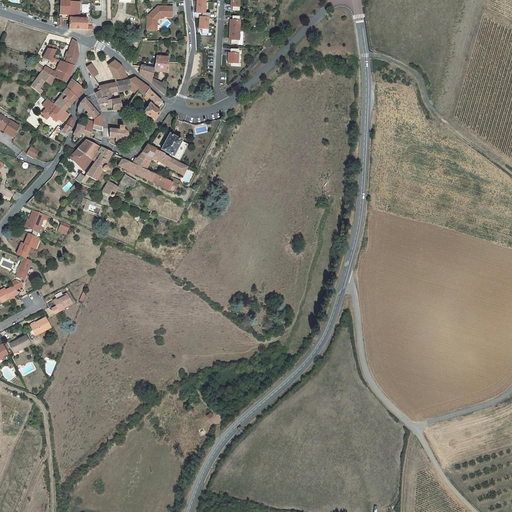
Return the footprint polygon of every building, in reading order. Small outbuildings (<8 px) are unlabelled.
[(69,13),(70,2),(69,0),(60,0),(60,14),(69,14),(69,13)] [(239,0),(230,0),(231,3),(233,3),(232,7),(232,11),(239,11),(239,0)] [(205,2),(197,2),(196,13),(203,13),(205,13),(205,2)] [(157,30),(157,21),(162,17),(172,17),(172,7),(158,6),(147,17),(147,30),(157,30)] [(76,13),(69,13),(69,14),(69,29),(87,29),(87,19),(79,19),(76,19),(76,13)] [(230,22),(229,30),(239,31),(240,21),(239,21),(239,17),(232,16),(232,20),(232,22),(230,22)] [(202,18),(200,17),(199,29),(207,29),(208,18),(202,18)] [(239,31),(229,30),(229,38),(231,38),(231,40),(231,44),(238,44),(238,40),(239,40),(239,31)] [(65,62),(65,63),(74,66),(78,55),(77,42),(73,39),(68,53),(65,62)] [(56,50),(57,46),(49,45),(48,49),(46,52),(45,51),(43,54),(44,55),(43,58),(42,59),(50,61),(52,58),(56,50)] [(238,49),(230,49),(230,53),(230,55),(228,55),(227,63),(237,63),(238,55),(238,49)] [(156,56),(154,69),(153,71),(168,73),(168,62),(168,57),(156,56)] [(65,63),(60,61),(55,72),(45,67),(44,68),(42,71),(55,78),(65,83),(74,66),(65,63)] [(118,82),(117,83),(128,81),(121,67),(114,61),(110,65),(118,82)] [(42,71),(44,68),(37,64),(35,68),(41,72),(31,86),(40,94),(43,91),(39,88),(45,81),(50,85),(55,78),(42,71)] [(86,67),(93,78),(98,75),(92,65),(91,64),(86,67)] [(118,82),(110,65),(108,66),(109,68),(109,67),(115,78),(114,79),(117,83),(118,82)] [(139,74),(151,83),(152,79),(153,71),(154,69),(140,67),(139,74)] [(117,83),(118,91),(130,90),(136,94),(138,91),(144,96),(149,89),(150,90),(150,89),(143,84),(136,79),(135,78),(128,81),(117,83)] [(66,89),(63,94),(67,97),(69,100),(74,95),(77,98),(82,93),(85,90),(76,83),(72,79),(66,89)] [(159,90),(162,84),(155,80),(153,85),(159,90)] [(164,85),(162,84),(159,90),(165,96),(167,82),(164,82),(164,85)] [(106,94),(111,93),(118,91),(117,83),(115,83),(108,85),(104,85),(102,86),(99,87),(100,88),(98,89),(99,92),(101,91),(103,94),(106,93),(106,94)] [(150,90),(149,89),(144,96),(142,98),(149,104),(143,113),(155,121),(165,105),(150,90)] [(112,98),(111,93),(106,94),(106,93),(103,94),(101,91),(99,92),(95,94),(97,100),(100,105),(102,111),(106,111),(106,108),(108,107),(113,107),(112,100),(116,100),(115,97),(112,98)] [(54,104),(57,107),(67,97),(63,94),(55,103),(54,104)] [(67,97),(57,107),(64,112),(68,108),(70,109),(72,105),(71,104),(73,102),(77,98),(74,95),(69,100),(67,97)] [(84,107),(94,120),(100,115),(88,102),(90,100),(87,96),(80,104),(78,108),(77,112),(80,114),(84,107)] [(57,107),(54,104),(53,103),(48,99),(42,106),(46,109),(42,113),(47,119),(50,116),(55,122),(58,119),(60,118),(63,121),(64,121),(69,115),(64,112),(57,107)] [(122,110),(120,99),(116,100),(112,100),(113,107),(113,111),(122,110)] [(19,126),(11,121),(0,114),(0,126),(5,130),(4,131),(13,137),(19,126)] [(100,116),(100,115),(94,120),(94,122),(93,124),(103,127),(100,116)] [(71,117),(63,130),(62,129),(60,130),(61,131),(68,136),(72,129),(72,128),(73,121),(73,120),(72,117),(71,117)] [(89,137),(90,133),(85,131),(85,127),(78,124),(78,125),(77,127),(76,130),(73,134),(78,138),(78,137),(80,134),(81,133),(84,135),(89,137)] [(109,129),(109,137),(116,138),(115,142),(122,143),(122,141),(125,141),(125,139),(126,139),(126,138),(128,136),(128,133),(126,131),(126,130),(124,130),(124,126),(119,126),(119,130),(109,129)] [(169,134),(161,150),(180,160),(188,144),(169,134)] [(95,155),(98,157),(101,153),(102,153),(104,149),(87,140),(77,150),(70,157),(84,171),(91,160),(95,155)] [(148,145),(142,153),(151,158),(152,158),(156,150),(148,145)] [(35,150),(31,147),(27,154),(31,157),(35,150)] [(112,153),(104,149),(102,153),(101,153),(98,157),(95,162),(86,175),(88,177),(96,181),(102,170),(104,171),(105,172),(107,171),(108,169),(106,167),(105,166),(111,155),(112,154),(112,153)] [(156,150),(152,158),(154,160),(160,162),(166,166),(182,176),(187,167),(172,160),(164,155),(165,154),(156,150)] [(148,165),(151,158),(142,153),(139,156),(137,159),(148,165)] [(146,170),(132,164),(123,158),(118,166),(173,193),(177,185),(170,181),(146,170)] [(148,165),(137,159),(136,158),(132,164),(146,170),(148,165)] [(160,162),(154,160),(153,162),(165,168),(166,166),(160,162)] [(80,174),(76,180),(79,184),(80,184),(82,181),(85,177),(80,174)] [(126,175),(117,189),(123,193),(126,185),(134,187),(136,181),(129,177),(126,175)] [(114,195),(117,189),(107,184),(102,193),(113,197),(113,196),(114,195)] [(38,232),(40,227),(44,218),(48,220),(50,217),(34,210),(29,221),(28,221),(25,227),(38,232)] [(59,228),(68,231),(70,225),(62,222),(59,228)] [(24,257),(25,258),(29,249),(28,248),(29,246),(30,247),(34,248),(38,238),(29,234),(24,244),(22,243),(17,255),(24,257)] [(25,258),(24,257),(16,277),(24,280),(32,261),(25,258)] [(12,282),(14,286),(15,289),(23,285),(21,282),(16,280),(12,282)] [(9,297),(9,298),(18,294),(15,289),(14,286),(6,290),(5,288),(0,290),(0,300),(0,301),(9,297)] [(58,298),(53,301),(56,306),(52,308),(53,310),(57,307),(59,311),(63,308),(72,303),(67,294),(62,296),(63,297),(58,299),(58,298)] [(45,318),(38,322),(39,323),(31,327),(32,329),(36,335),(40,333),(51,328),(45,318)] [(36,335),(32,329),(28,331),(32,339),(41,334),(40,333),(36,335)] [(22,347),(22,349),(30,344),(26,336),(10,344),(14,351),(22,347)]
